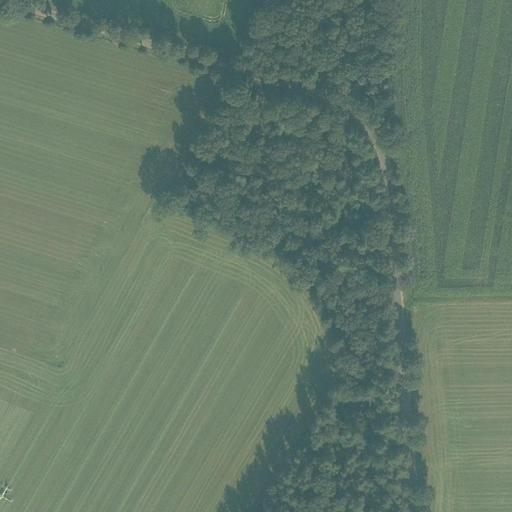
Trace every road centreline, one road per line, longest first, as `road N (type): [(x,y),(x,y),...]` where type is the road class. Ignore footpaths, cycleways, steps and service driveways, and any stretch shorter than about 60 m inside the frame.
road 1 (unclassified): [(413,511),(387,175),(357,117),(324,95),(2,0)]
road 2 (track): [(232,67),(152,220)]
